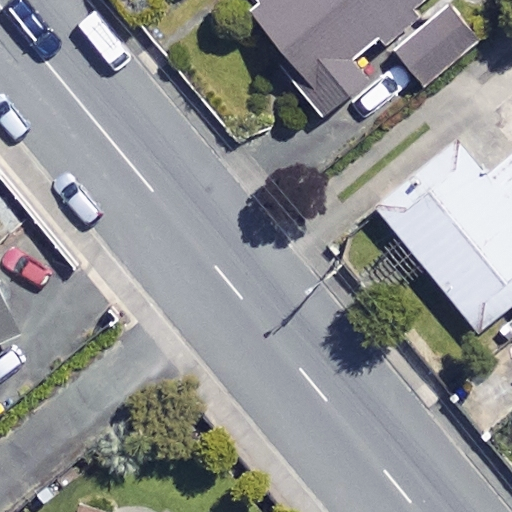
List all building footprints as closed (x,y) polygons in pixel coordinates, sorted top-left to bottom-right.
[(405,0),(246,0),(285,47),(275,55),(316,105),(363,66),(348,47),(405,0)] [(494,21),(474,0),(453,0),(398,51),(427,82),(494,21)] [(511,142),(481,169),(450,132),(372,196),(475,321),(511,290),(511,142)] [(0,274),(0,324),(19,309),(0,274)] [(134,511),(73,490),(65,511),(134,511)]
